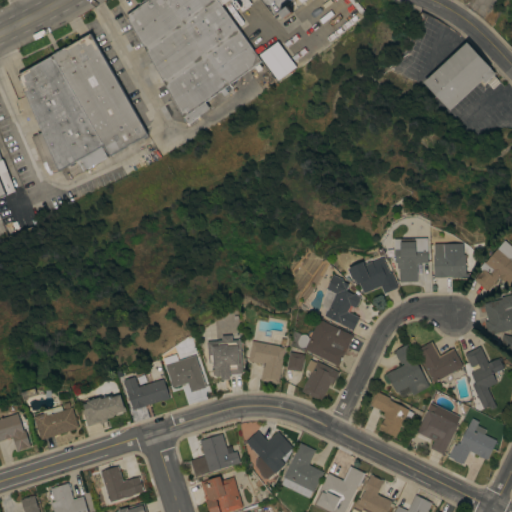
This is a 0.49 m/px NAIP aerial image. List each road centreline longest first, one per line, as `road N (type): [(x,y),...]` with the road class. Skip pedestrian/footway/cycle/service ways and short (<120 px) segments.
road 1 (tertiary): [(156,433),(225,409),(279,407),(498,511)]
road 2 (residential): [(328,432),(381,324),(417,308),(445,309)]
road 3 (tertiary): [(0,481),(156,433)]
